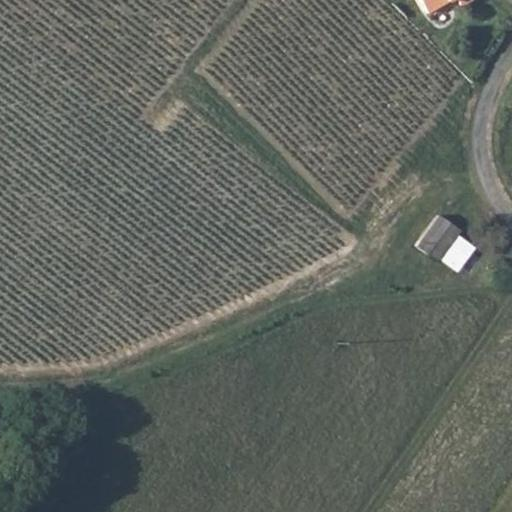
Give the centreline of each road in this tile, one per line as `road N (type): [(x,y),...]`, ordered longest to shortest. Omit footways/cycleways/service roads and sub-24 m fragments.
road 1 (track): [(0,384),(104,374),(306,303),(334,232),(392,158),(493,93)]
road 2 (unclassified): [(511,221),(486,183),(480,154),(482,127),(511,55)]
